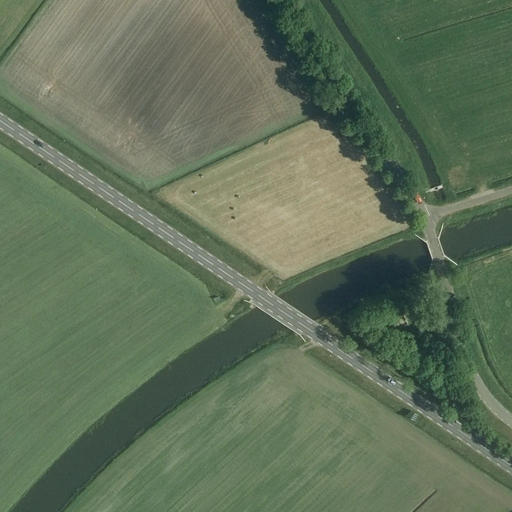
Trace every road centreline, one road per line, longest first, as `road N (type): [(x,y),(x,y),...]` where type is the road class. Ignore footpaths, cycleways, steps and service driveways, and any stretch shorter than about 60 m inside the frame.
road 1 (primary): [(511,467),(0,121)]
road 2 (tertiary): [(423,218),(284,0)]
road 3 (tertiary): [(511,422),(471,372),(423,218)]
